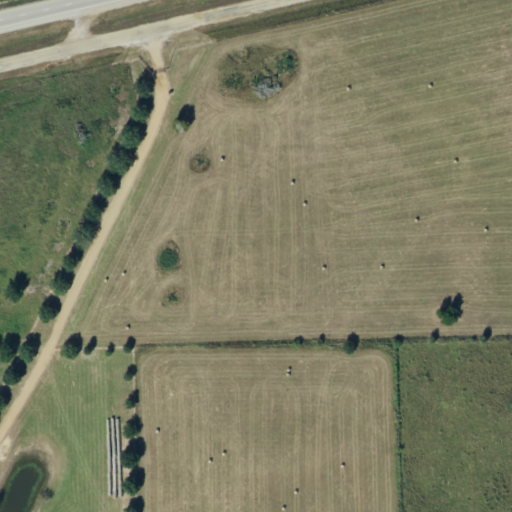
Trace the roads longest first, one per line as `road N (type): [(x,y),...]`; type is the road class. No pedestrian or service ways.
road 1 (tertiary): [(0,63),(145,29)]
road 2 (tertiary): [(272,0),(145,29)]
